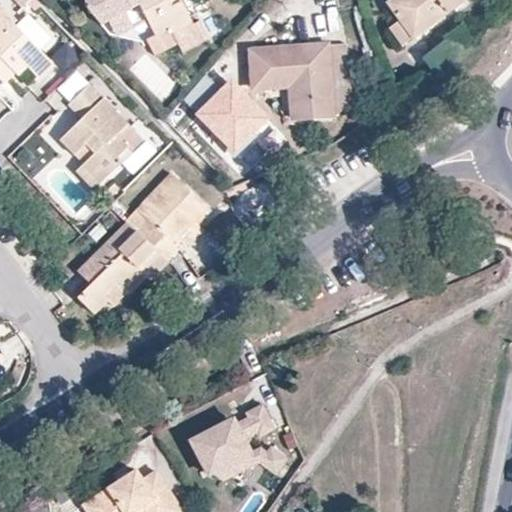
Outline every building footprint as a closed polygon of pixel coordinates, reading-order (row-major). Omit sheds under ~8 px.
[(85,0),(85,5),(101,23),(109,20),(140,4),(148,19),(156,34),(147,39),(155,55),(178,43),(182,51),(209,38),(200,20),(193,23),(181,1),(173,5),(170,0),(85,0)] [(389,0),(386,2),(399,21),(412,38),(464,2),(462,0),(389,0)] [(0,88),(16,73),(19,76),(26,67),(38,79),(54,63),(42,51),(14,22),(16,19),(1,3),(0,4),(0,88)] [(140,4),(109,20),(117,35),(148,19),(140,4)] [(371,36),(360,4),(350,7),(360,39),(371,36)] [(14,22),(42,51),(52,42),(24,14),(16,19),(14,22)] [(412,38),(399,21),(389,28),(401,45),(412,38)] [(63,71),(78,60),(67,44),(51,56),(63,71)] [(253,87),(290,84),(295,84),(295,91),(291,91),(293,117),(336,114),(352,103),(347,44),(328,46),(328,54),(312,54),(312,48),(250,52),(253,87)] [(230,81),(195,114),(235,155),(270,121),(230,81)] [(84,163),(81,165),(100,185),(146,141),(90,84),(67,105),(81,119),(60,140),(75,156),(76,154),(84,163)] [(100,185),(81,165),(75,171),(94,191),(100,185)] [(171,173),(126,221),(167,260),(178,247),(171,241),(192,217),(197,223),(209,209),(171,173)] [(244,186),(242,182),(233,186),(225,189),(227,193),(244,186)] [(203,229),(197,223),(192,217),(171,241),(178,247),(181,243),(187,247),(203,229)] [(167,260),(126,221),(85,263),(99,276),(91,284),(77,298),(94,315),(107,302),(98,293),(113,277),(127,292),(130,295),(147,279),(149,281),(169,262),(167,260)] [(100,222),(89,232),(97,240),(107,229),(100,222)] [(99,276),(85,263),(77,271),(91,284),(99,276)] [(111,307),(127,292),(113,277),(98,293),(107,302),(111,307)] [(25,361),(17,360),(13,382),(21,384),(25,361)] [(230,423),(192,442),(209,476),(212,474),(224,482),(228,480),(239,465),(243,468),(251,455),(244,441),(257,435),(259,439),(276,431),(263,406),(247,415),(249,419),(252,426),(239,433),(232,427),(230,423)] [(249,419),(232,427),(239,433),(252,426),(249,419)] [(269,454),(262,465),(279,476),(290,459),(273,448),(269,454)] [(239,465),(228,480),(262,465),(269,454),(261,450),(251,455),(243,468),(239,465)] [(121,483),(86,507),(89,511),(138,511),(141,511),(185,511),(186,511),(158,472),(145,481),(139,471),(129,478),(131,482),(124,487),(121,483)] [(129,478),(121,483),(124,487),(131,482),(129,478)]
